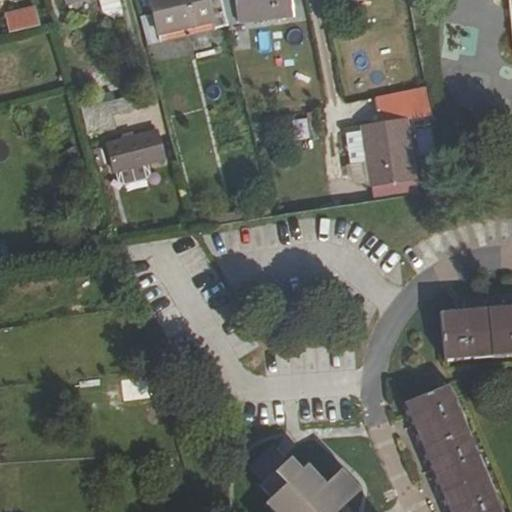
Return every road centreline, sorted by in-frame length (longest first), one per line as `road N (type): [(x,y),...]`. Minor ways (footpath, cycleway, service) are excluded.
road 1 (residential): [(373,394),(388,324),(426,283),(448,267),(511,257)]
road 2 (unknown): [(240,511),(234,472),(251,436),(298,423),(378,428)]
road 3 (unknown): [(511,121),(489,79),(475,0)]
